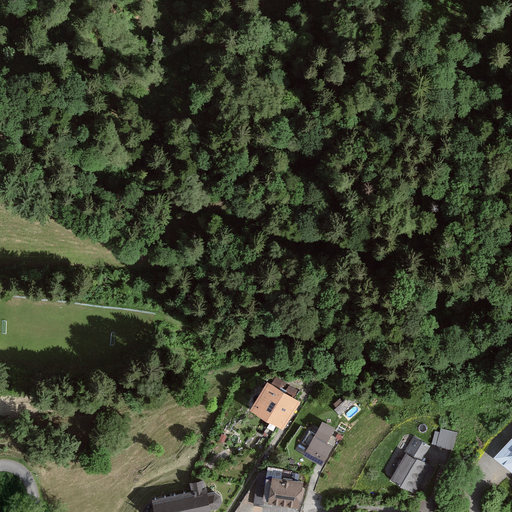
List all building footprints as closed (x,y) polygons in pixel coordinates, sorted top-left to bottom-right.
[(299,402),(268,383),(252,410),(283,429),(299,402)] [(343,402),(340,399),(334,404),(336,407),(334,409),(339,415),(355,401),(350,396),(343,402)] [(334,429),(323,423),(316,435),(310,431),(303,443),(309,447),(304,455),(322,465),(332,447),(326,443),(334,429)] [(456,433),(441,428),(440,432),(436,431),(433,444),(452,449),(456,433)] [(429,446),(414,438),(391,479),(417,493),(431,467),(421,462),(429,446)] [(511,441),(498,457),(511,469),(511,441)] [(301,500),(303,483),(299,482),(300,473),(268,469),(268,473),(259,472),(255,503),(269,504),(298,508),(299,500),(301,500)] [(215,492),(208,493),(204,477),(189,481),(191,490),(152,499),(154,511),(211,511),(211,510),(217,509),(221,503),(220,496),(215,492)]
